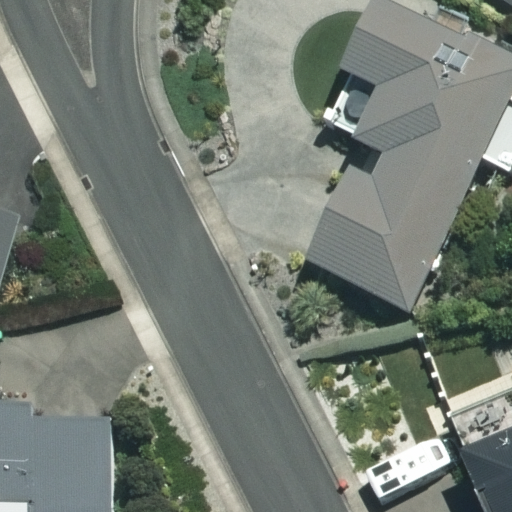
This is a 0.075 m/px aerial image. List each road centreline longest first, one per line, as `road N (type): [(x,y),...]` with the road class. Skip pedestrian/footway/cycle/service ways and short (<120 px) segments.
road 1 (residential): [(297,511),(121,179)]
road 2 (residential): [(121,179),(65,93),(24,0)]
